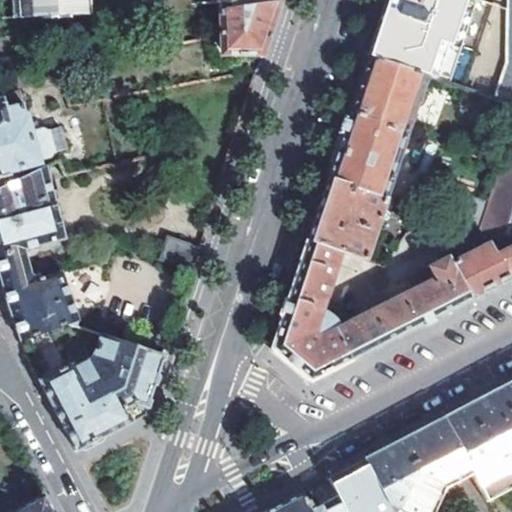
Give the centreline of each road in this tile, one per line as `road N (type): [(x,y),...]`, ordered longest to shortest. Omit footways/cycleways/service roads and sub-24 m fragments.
road 1 (tertiary): [(212,369),(332,0)]
road 2 (residential): [(511,332),(306,433)]
road 3 (residential): [(0,364),(82,511)]
road 4 (residential): [(306,433),(174,501)]
road 5 (tertiary): [(174,501),(212,369)]
